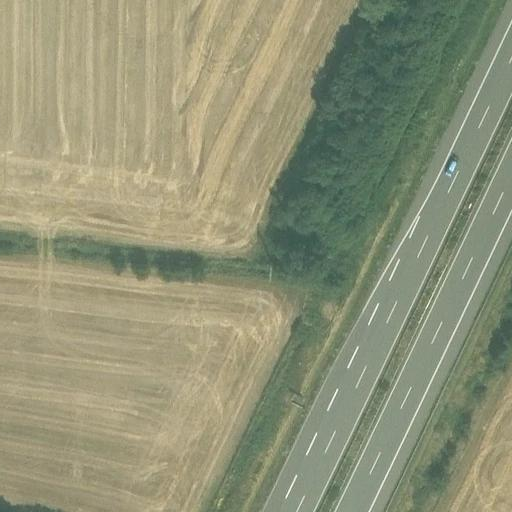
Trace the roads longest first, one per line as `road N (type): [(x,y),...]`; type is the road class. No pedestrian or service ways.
road 1 (motorway): [(511,57),(297,511)]
road 2 (motorway): [(348,511),(511,166)]
